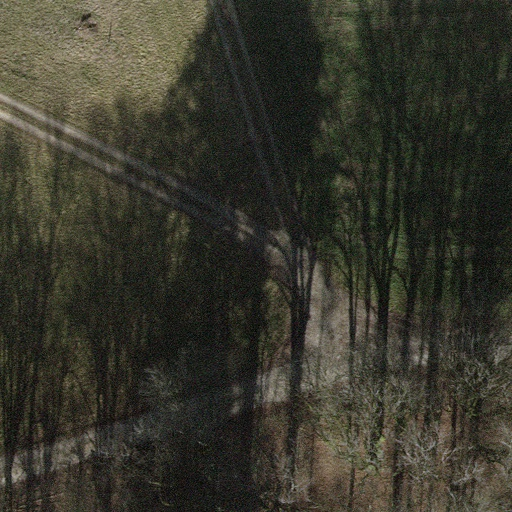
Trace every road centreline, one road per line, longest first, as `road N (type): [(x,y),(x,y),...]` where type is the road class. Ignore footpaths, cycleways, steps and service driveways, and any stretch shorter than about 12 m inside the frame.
road 1 (track): [(511,350),(419,349),(0,460)]
road 2 (track): [(0,106),(305,263),(419,349)]
road 3 (track): [(225,0),(305,263)]
